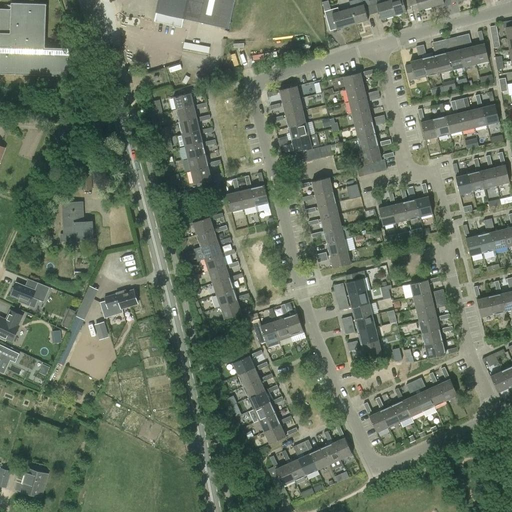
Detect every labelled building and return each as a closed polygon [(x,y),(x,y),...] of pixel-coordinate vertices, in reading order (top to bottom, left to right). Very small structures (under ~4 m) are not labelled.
[(159,0),(155,20),(181,27),(184,18),(228,30),(235,0),(159,0)] [(351,8),(355,24),(370,20),(368,15),(374,14),(370,1),(369,1),(369,0),(362,0),(355,2),(357,7),(351,8)] [(372,0),(370,1),(374,14),(380,12),(382,19),(395,15),(391,0),(383,2),(382,0),(372,0)] [(390,0),(391,0),(395,15),(407,12),(406,7),(412,5),(410,0),(390,0)] [(430,0),(410,0),(412,5),(418,3),(420,10),(432,7),(430,0)] [(0,74),(67,76),(68,58),(71,57),(68,48),(67,48),(67,49),(45,48),(46,4),(11,3),(11,9),(0,8),(0,74)] [(351,8),(339,12),(338,7),(325,11),(330,31),(355,24),(351,8)] [(511,39),(511,20),(503,22),(504,28),(506,28),(508,40),(511,39)] [(205,51),(206,45),(185,42),(184,48),(205,51)] [(489,62),(485,43),(472,46),(477,65),(489,62)] [(477,65),(472,46),(460,49),(464,68),(477,65)] [(464,68),(460,49),(448,52),(452,70),(464,68)] [(452,70),(448,52),(435,55),(440,73),(452,70)] [(423,56),(423,58),(427,76),(440,73),(435,55),(429,57),(428,54),(426,54),(427,55),(423,56)] [(427,76),(423,58),(411,61),(415,79),(427,76)] [(415,79),(411,61),(410,61),(411,64),(405,66),(409,80),(415,79)] [(347,90),(365,86),(362,73),(344,78),(347,90)] [(347,90),(350,103),(367,98),(365,86),(347,90)] [(280,91),(283,103),(300,99),(297,87),(280,91)] [(173,97),(176,110),(194,106),(191,93),(173,97)] [(367,98),(350,103),(353,115),(370,111),(367,98)] [(283,103),(286,115),(303,111),(300,99),(283,103)] [(487,125),(500,122),(496,105),(483,108),(487,125)] [(176,110),(179,122),(197,118),(194,106),(176,110)] [(487,125),(483,108),(471,111),(475,128),(487,125)] [(286,115),(289,128),(306,124),(303,111),(286,115)] [(353,115),(356,127),(373,123),(370,111),(353,115)] [(475,128),(471,111),(459,113),(463,131),(475,128)] [(463,131),(459,113),(446,117),(450,134),(463,131)] [(450,134),(446,117),(434,120),(438,137),(450,134)] [(199,131),(197,118),(179,122),(182,135),(199,131)] [(323,128),(325,127),(330,126),(329,118),(322,119),(323,128)] [(438,137),(434,120),(421,123),(425,140),(438,137)] [(373,123),(356,127),(358,140),(376,135),(373,123)] [(289,128),(291,140),(309,136),(306,124),(289,128)] [(182,135),(185,147),(202,143),(199,131),(182,135)] [(358,140),(361,152),(379,148),(376,135),(358,140)] [(309,136),(291,140),(294,153),(312,148),(309,136)] [(205,155),(202,143),(185,147),(188,159),(205,155)] [(379,148),(361,152),(364,165),(382,160),(379,148)] [(188,159),(190,171),(208,167),(205,155),(188,159)] [(373,164),(376,174),(382,173),(379,163),(373,164)] [(370,176),(376,174),(373,164),(368,165),(370,176)] [(362,167),(365,177),(370,176),(368,165),(362,167)] [(497,186),(510,183),(506,165),(493,168),(497,186)] [(211,180),(208,167),(190,171),(193,184),(211,180)] [(359,178),(365,177),(362,167),(357,168),(359,178)] [(497,186),(493,168),(481,171),(485,189),(497,186)] [(92,190),(91,171),(83,172),(84,190),(92,190)] [(485,189),(481,171),(468,174),(472,192),(485,189)] [(472,192),(468,174),(456,177),(460,195),(472,192)] [(315,195),(333,191),(330,179),(312,183),(315,195)] [(347,186),(350,198),(361,196),(358,183),(347,186)] [(256,206),(269,203),(264,186),(251,189),(256,206)] [(243,209),(256,206),(251,189),(239,192),(243,209)] [(336,203),(333,191),(315,195),(318,208),(336,203)] [(231,212),(243,209),(239,192),(226,195),(231,212)] [(420,218),(432,215),(428,198),(416,201),(420,218)] [(420,218),(416,201),(404,204),(408,221),(420,218)] [(339,216),(336,203),(318,208),(321,220),(339,216)] [(76,242),(93,240),(92,223),(83,224),(82,204),(63,205),(65,237),(76,236),(76,242)] [(408,221),(404,204),(391,207),(396,224),(408,221)] [(396,224),(391,207),(379,210),(383,227),(396,224)] [(342,228),(339,216),(321,220),(324,232),(342,228)] [(197,235),(214,230),(210,218),(193,223),(197,235)] [(423,235),(421,227),(411,230),(413,238),(423,235)] [(507,246),(511,245),(511,227),(503,229),(507,246)] [(344,240),(342,228),(324,232),(327,244),(344,240)] [(507,246),(503,229),(491,232),(495,249),(507,246)] [(197,235),(201,247),(218,242),(214,230),(197,235)] [(495,249),(491,232),(479,235),(483,252),(495,249)] [(483,252),(479,235),(466,238),(470,256),(483,252)] [(347,253),(344,240),(327,244),(330,257),(347,253)] [(222,254),(218,242),(201,247),(205,259),(222,254)] [(351,265),(347,253),(330,257),(333,269),(351,265)] [(226,266),(222,254),(205,259),(209,271),(226,266)] [(346,283),(349,296),(367,292),(366,291),(371,290),(367,277),(373,276),(373,279),(380,278),(380,280),(389,278),(386,265),(345,275),(347,283),(346,283)] [(209,271),(213,283),(229,278),(226,266),(209,271)] [(213,283),(217,295),(233,290),(229,278),(213,283)] [(410,285),(413,298),(431,294),(428,281),(410,285)] [(19,298),(18,301),(29,306),(33,298),(44,302),(50,287),(38,282),(35,289),(16,282),(11,295),(19,298)] [(392,296),(389,285),(381,287),(384,298),(392,296)] [(122,308),(138,304),(134,290),(126,293),(125,290),(116,293),(117,294),(105,297),(105,300),(100,302),(102,311),(108,309),(121,305),(122,308)] [(217,295),(220,307),(237,301),(233,290),(217,295)] [(349,296),(352,308),(370,304),(367,292),(349,296)] [(506,312),(511,310),(511,292),(502,295),(506,312)] [(431,294),(413,298),(416,310),(434,306),(431,294)] [(502,295),(489,298),(493,315),(506,312),(502,295)] [(76,316),(84,319),(93,299),(86,296),(76,316)] [(493,315),(489,298),(477,300),(481,318),(493,315)] [(241,314),(237,301),(220,307),(224,319),(241,314)] [(352,308),(355,320),(373,316),(370,304),(352,308)] [(419,320),(419,322),(437,318),(434,306),(416,310),(411,311),(414,321),(419,320)] [(12,341),(18,326),(17,326),(22,315),(10,310),(7,317),(8,317),(7,321),(0,317),(0,338),(5,340),(6,338),(12,341)] [(285,317),(291,335),(304,331),(298,313),(285,317)] [(355,320),(358,333),(375,328),(373,316),(355,320)] [(279,339),(291,335),(285,317),(273,322),(279,339)] [(279,339),(273,322),(261,326),(258,318),(251,320),(259,344),(266,341),(268,347),(280,343),(279,339)] [(437,318),(419,322),(422,335),(440,330),(437,318)] [(96,323),(99,338),(109,336),(106,321),(96,323)] [(358,333),(361,345),(378,341),(375,328),(358,333)] [(52,330),(53,342),(62,341),(61,329),(52,330)] [(422,335),(425,347),(443,343),(440,330),(422,335)] [(382,353),(378,341),(361,345),(364,357),(382,353)] [(428,359),(446,355),(443,343),(425,347),(428,359)] [(19,353),(0,344),(0,366),(4,357),(15,362),(19,353)] [(395,361),(402,360),(399,348),(392,350),(395,361)] [(487,362),(497,358),(495,354),(486,359),(487,362)] [(238,375),(255,367),(249,355),(232,363),(238,375)] [(49,368),(43,365),(40,372),(45,375),(49,368)] [(238,375),(243,386),(260,378),(255,367),(238,375)] [(511,386),(511,368),(503,372),(511,387),(511,386)] [(511,387),(503,372),(491,377),(498,393),(511,387)] [(243,386),(248,397),(265,390),(260,378),(243,386)] [(446,402),(458,396),(451,380),(439,385),(446,402)] [(446,402),(439,385),(427,390),(434,407),(446,402)] [(248,397),(253,409),(270,401),(265,390),(248,397)] [(434,407),(427,390),(415,396),(423,412),(434,407)] [(423,412),(415,396),(404,401),(411,417),(423,412)] [(276,413),(270,401),(253,409),(259,420),(276,413)] [(411,417),(404,401),(392,406),(400,423),(411,417)] [(400,423),(392,406),(381,411),(388,428),(400,423)] [(388,428),(381,411),(369,416),(377,433),(388,428)] [(259,420),(264,432),(281,424),(276,413),(259,420)] [(286,436),(281,424),(264,432),(269,444),(286,436)] [(333,443),(340,460),(352,454),(345,438),(333,443)] [(329,465),(340,460),(333,443),(321,449),(329,465)] [(317,470),(329,465),(321,449),(310,454),(317,470)] [(306,475),(317,470),(310,454),(299,459),(306,475)] [(295,480),(306,475),(299,459),(287,464),(295,480)] [(295,480),(287,464),(279,468),(276,470),(281,481),(283,486),(295,480)] [(278,465),(274,467),(268,469),(274,484),(281,481),(276,470),(279,468),(278,465)] [(0,468),(0,485),(6,488),(11,471),(0,468)] [(41,497),(46,480),(47,474),(28,468),(26,476),(20,474),(15,490),(21,492),(41,497)] [(336,474),(337,480),(349,477),(348,471),(336,474)]
